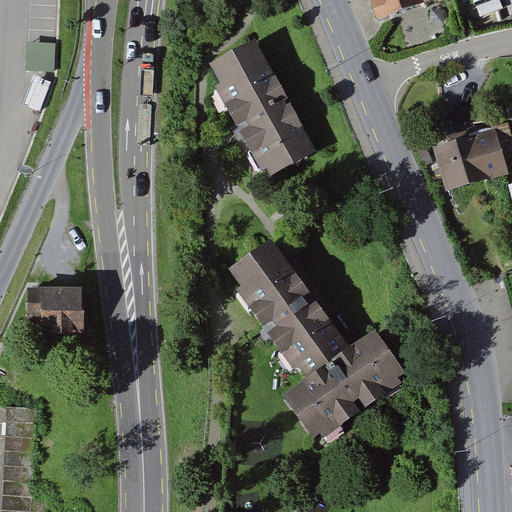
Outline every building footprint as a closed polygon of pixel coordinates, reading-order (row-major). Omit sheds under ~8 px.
[(427,0),(372,0),(383,27),(431,9),(427,0)] [(267,177),(313,154),(257,40),(210,63),(267,177)] [(495,131),(429,149),(442,197),(508,178),(495,131)] [(344,342),(269,238),(222,272),(297,376),(344,342)] [(82,293),(29,293),(29,319),(41,319),(41,334),(82,334),(82,293)] [(371,334),(281,398),(315,447),(406,383),(371,334)] [(37,409),(7,407),(1,511),(46,511),(47,498),(32,498),(37,409)]
